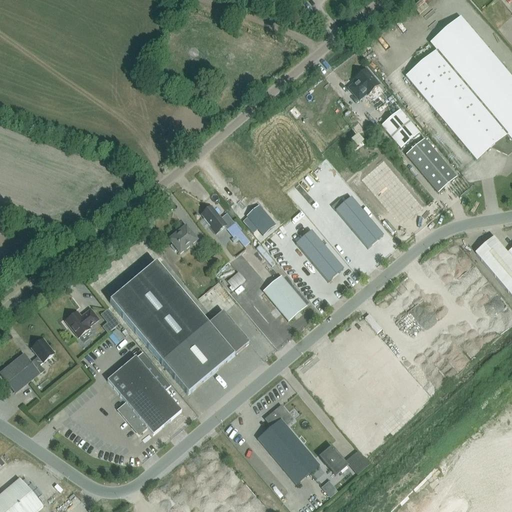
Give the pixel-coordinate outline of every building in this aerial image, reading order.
[(507,156),(511,152),(511,79),(460,18),(429,44),(436,52),(405,78),(476,162),(491,149),(507,156)] [(359,101),(366,94),(368,96),(379,87),(371,77),(368,73),(367,73),(365,71),(355,81),(357,83),(349,89),(359,101)] [(381,127),(401,150),(419,135),(400,111),(381,127)] [(438,194),(456,179),(424,141),(406,156),(438,194)] [(384,161),(364,178),(402,224),(422,207),(384,161)] [(351,199),(335,212),(367,250),(383,237),(351,199)] [(212,208),(201,216),(211,228),(210,229),(215,236),(224,228),(226,231),(234,225),(227,215),(221,220),(212,208)] [(259,208),(247,219),(262,237),(275,227),(259,208)] [(177,251),(180,255),(196,242),(185,229),(169,241),(172,245),(170,247),(175,253),(177,251)] [(295,245),(328,283),(343,271),(311,232),(295,245)] [(511,251),(508,255),(495,239),(476,255),(511,297),(511,251)] [(258,251),(270,265),(275,261),(263,246),(258,251)] [(156,264),(109,303),(162,365),(188,396),(234,357),(249,344),(223,313),(207,325),(156,264)] [(234,267),(220,275),(227,285),(240,276),(234,267)] [(263,293),(288,324),(307,308),(281,278),(263,293)] [(81,318),(77,313),(65,323),(78,339),(90,330),(89,329),(98,321),(90,311),(81,318)] [(107,324),(114,319),(107,311),(101,316),(107,324)] [(364,320),(377,335),(384,329),(371,314),(364,320)] [(0,374),(0,376),(15,395),(44,372),(40,366),(54,355),(42,341),(31,349),(38,357),(30,364),(23,356),(0,374)] [(181,413),(135,358),(107,382),(126,405),(119,412),(139,436),(146,429),(153,437),(181,413)] [(281,408),(265,421),(272,429),(257,441),(296,487),(319,467),(285,427),(292,421),(281,408)] [(346,468),(331,449),(319,459),(335,477),(346,468)] [(38,511),(43,508),(19,480),(0,496),(0,511),(38,511)] [(322,490),(330,499),(336,494),(328,485),(322,490)]
